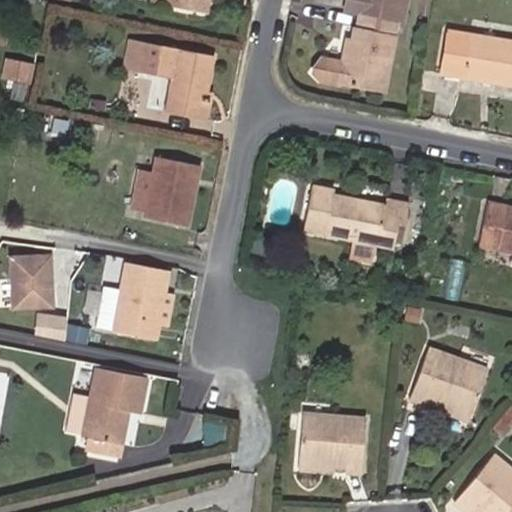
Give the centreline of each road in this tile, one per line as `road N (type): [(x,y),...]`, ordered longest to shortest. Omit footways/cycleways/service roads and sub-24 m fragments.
road 1 (residential): [(254,103),(511,154)]
road 2 (residential): [(254,103),(215,283),(239,333)]
